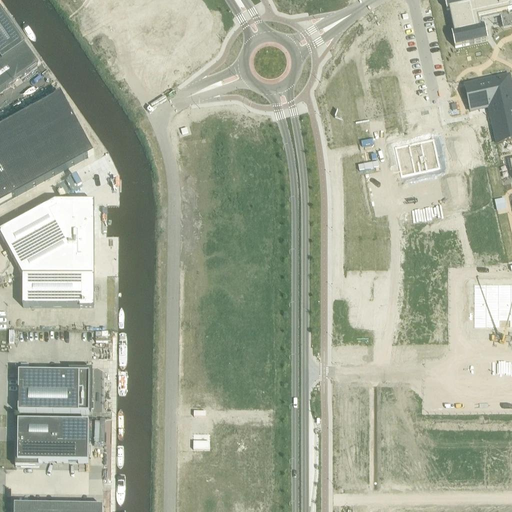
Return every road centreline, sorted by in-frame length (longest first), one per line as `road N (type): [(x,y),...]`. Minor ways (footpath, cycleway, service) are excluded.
road 1 (secondary): [(305,511),(305,211),(287,83)]
road 2 (secondary): [(268,90),(293,175),(294,511)]
road 3 (unclassified): [(168,511),(172,204),(154,111)]
